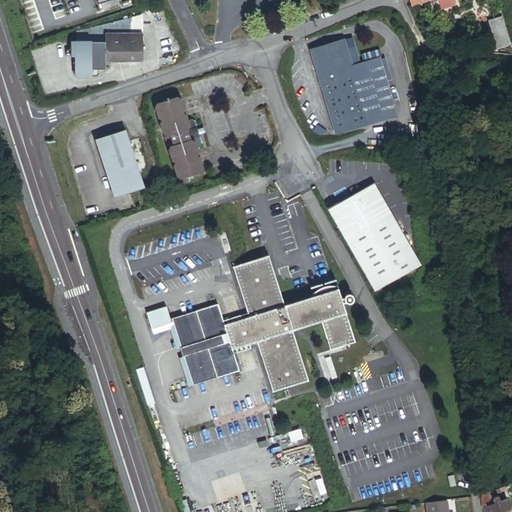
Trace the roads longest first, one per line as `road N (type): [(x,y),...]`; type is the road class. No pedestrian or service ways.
road 1 (residential): [(477,511),(423,55),(398,0)]
road 2 (secondary): [(18,127),(149,511)]
road 3 (unclassified): [(205,63),(18,127)]
road 4 (unclassified): [(377,0),(260,45)]
road 5 (unclassified): [(297,162),(260,45)]
